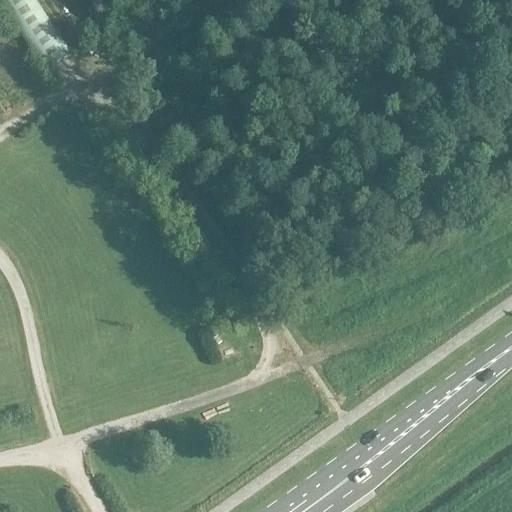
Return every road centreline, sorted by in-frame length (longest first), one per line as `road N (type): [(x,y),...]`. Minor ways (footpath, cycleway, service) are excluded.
road 1 (track): [(263,378),(274,352),(266,330),(96,83),(43,103),(0,135)]
road 2 (track): [(0,459),(127,426),(350,343)]
road 3 (primary): [(290,511),(511,349)]
road 4 (track): [(222,0),(96,83),(44,0)]
road 5 (track): [(0,255),(23,293),(56,445)]
